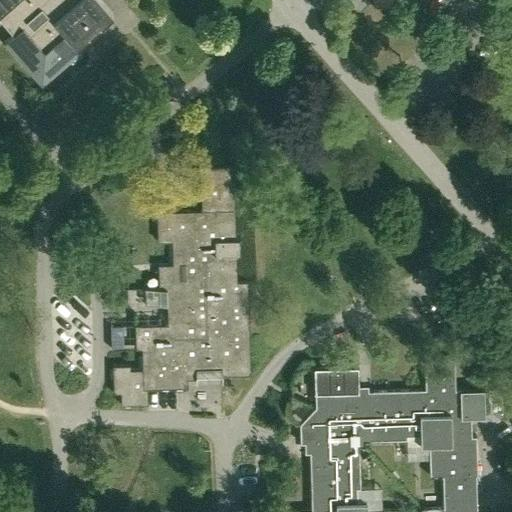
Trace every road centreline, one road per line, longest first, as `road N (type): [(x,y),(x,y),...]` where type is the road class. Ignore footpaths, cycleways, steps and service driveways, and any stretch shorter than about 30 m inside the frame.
road 1 (residential): [(225,429),(284,354),(498,238)]
road 2 (residential): [(290,9),(78,181)]
road 3 (residential): [(41,265),(94,290),(93,391),(51,401)]
road 4 (residential): [(51,412),(225,429)]
road 5 (residential): [(393,125),(290,9)]
road 6 (residential): [(498,238),(393,125)]
road 7 (residential): [(393,125),(467,42),(471,0)]
road 8 (residential): [(41,265),(51,401)]
